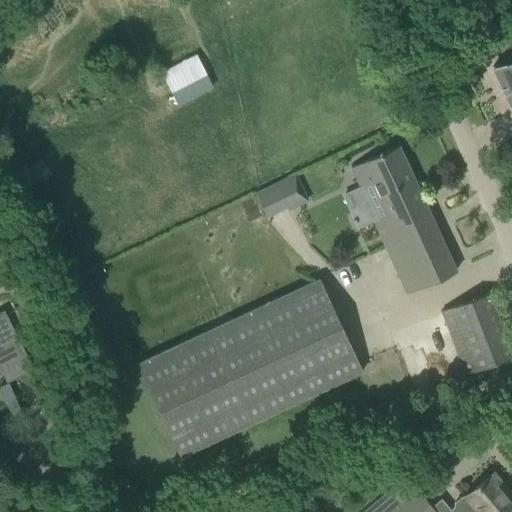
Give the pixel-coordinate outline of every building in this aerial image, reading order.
[(161,74),(177,105),(211,88),(195,57),(161,74)] [(511,57),(491,67),(509,107),(511,105),(511,57)] [(372,218),(406,293),(455,271),(397,145),(351,167),(351,166),(350,167),(374,218),(372,218)] [(300,203),(288,177),(254,192),(265,215),(286,206),(287,209),(300,203)] [(136,363),(179,456),(362,371),(319,278),(136,363)] [(440,311),(465,373),(511,357),(511,354),(488,292),(440,311)] [(3,309),(0,310),(0,371),(5,382),(33,368),(3,309)] [(6,382),(0,385),(0,391),(11,417),(20,413),(6,382)] [(511,511),(511,498),(508,494),(505,496),(489,476),(465,496),(461,496),(454,502),(453,506),(450,510),(440,498),(430,507),(414,488),(400,500),(391,488),(362,511),(511,511)]
